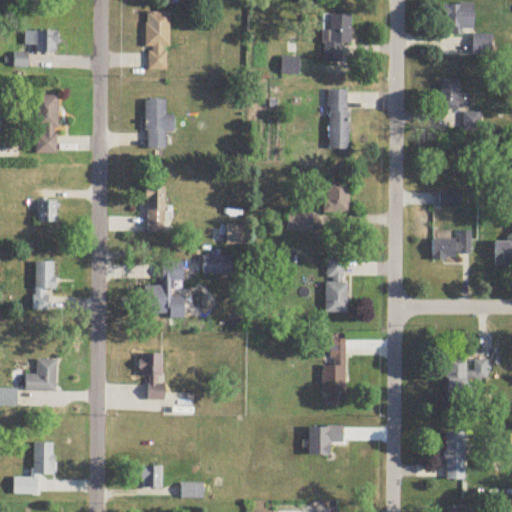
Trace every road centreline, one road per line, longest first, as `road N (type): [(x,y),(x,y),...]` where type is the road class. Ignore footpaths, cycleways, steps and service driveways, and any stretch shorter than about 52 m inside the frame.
road 1 (residential): [(392,511),(396,0)]
road 2 (residential): [(95,511),(98,0)]
